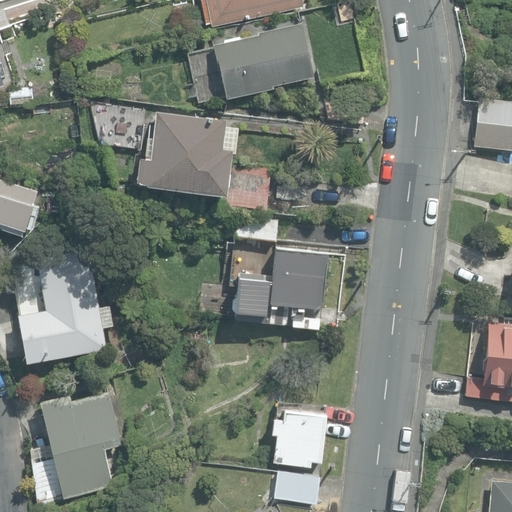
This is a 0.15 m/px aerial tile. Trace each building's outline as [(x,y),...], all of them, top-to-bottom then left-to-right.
[(211,23),(211,25),(302,6),(300,0),(200,0),(205,24),(211,23)] [(190,6),(173,9),(175,20),(192,17),(190,6)] [(213,44),(225,98),(273,87),(272,85),(313,75),(300,22),(258,32),(259,34),(213,44)] [(84,92),(112,95),(114,82),(86,78),(84,92)] [(8,86),(9,103),(32,101),(31,84),(8,86)] [(326,118),(362,121),(364,99),(328,96),(326,118)] [(473,145),(511,148),(511,99),(478,96),(473,145)] [(221,202),(266,207),(270,166),(229,161),(231,148),(222,147),(226,119),(156,110),(150,158),(139,156),(136,180),(147,182),(146,184),(221,194),(221,202)] [(0,221),(24,230),(37,190),(0,177),(0,221)] [(234,235),(275,240),(278,218),(237,213),(234,235)] [(18,313),(27,361),(106,346),(87,245),(36,255),(46,308),(18,313)] [(234,318),(292,324),(293,317),(302,318),(304,306),(321,308),(327,252),(275,246),(271,279),(239,275),(234,318)] [(465,394),(511,399),(511,322),(488,321),(482,377),(467,375),(465,394)] [(32,463),(38,507),(66,500),(65,497),(66,497),(113,485),(104,448),(121,444),(108,389),(71,398),(69,392),(40,399),(54,458),(32,463)] [(272,460),(309,465),(310,459),(320,460),(326,413),(283,408),(282,417),(273,416),(271,432),(276,433),(272,460)] [(272,496),(315,502),(319,474),(276,468),(272,496)] [(476,511),(511,511),(511,480),(491,478),(488,511),(477,511),(476,511)]
